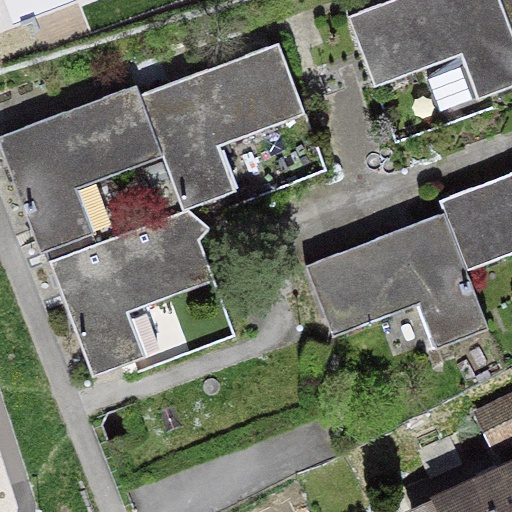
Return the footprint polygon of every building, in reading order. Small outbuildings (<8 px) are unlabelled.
[(511,84),(511,33),(499,0),(387,0),(348,15),(374,85),(423,67),(439,110),(511,84)] [(511,0),(499,0),(511,33),(511,0)] [(139,94),(162,154),(183,210),(188,208),(235,190),(218,145),(304,112),(277,43),(139,94)] [(162,154),(139,94),(135,85),(0,135),(0,143),(40,251),(92,232),(75,187),(162,154)] [(444,212),(466,270),(511,252),(511,171),(439,200),(444,212)] [(209,227),(188,208),(183,210),(49,260),(93,375),(144,356),(127,311),(214,279),(199,239),(209,227)] [(488,327),(466,270),(444,212),(305,265),(332,335),(419,302),(436,347),(488,327)] [(101,424),(125,489),(322,415),(295,341),(106,412),(101,424)] [(511,395),(477,414),(494,446),(511,436),(511,395)] [(511,511),(511,466),(414,511),(511,511)]
